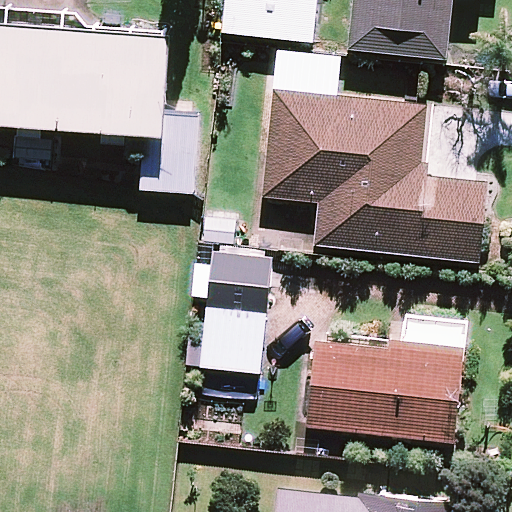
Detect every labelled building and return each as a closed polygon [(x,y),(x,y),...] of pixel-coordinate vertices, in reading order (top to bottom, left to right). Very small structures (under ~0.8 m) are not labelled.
[(320,0),(224,0),(222,33),(317,41),(320,0)] [(357,0),(355,44),(449,50),(452,0),(357,0)] [(169,24),(0,11),(0,112),(162,124),(169,24)] [(426,101),(277,91),(270,195),(320,199),(317,243),(480,255),(485,174),(422,170),(426,101)] [(202,113),(167,112),(165,148),(143,147),(142,190),(199,193),(202,113)] [(239,213),(203,211),(202,244),(238,246),(239,213)] [(269,260),(213,258),(212,302),(268,304),(269,260)] [(267,313),(206,309),(203,367),(263,371),(267,313)] [(471,318),(406,313),(404,344),(315,338),(309,424),(463,435),(471,318)] [(449,511),(451,495),(279,486),(277,511),(449,511)]
